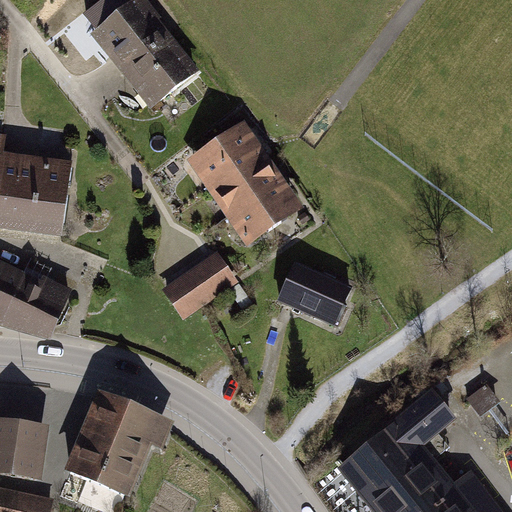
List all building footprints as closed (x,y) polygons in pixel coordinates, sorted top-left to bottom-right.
[(147,0),(98,38),(127,76),(178,37),(150,0),(147,0)] [(127,76),(158,113),(209,75),(178,37),(127,76)] [(254,127),(192,166),(212,197),(274,157),(254,127)] [(0,225),(60,234),(70,162),(0,152),(0,225)] [(275,158),(213,197),(233,228),(295,188),(275,158)] [(295,189),(233,228),(253,259),(315,219),(295,189)] [(158,289),(178,318),(234,279),(213,250),(161,287),(158,289)] [(0,301),(13,270),(0,264),(0,301)] [(0,321),(22,330),(42,282),(13,270),(0,301),(0,321)] [(291,310),(351,333),(366,295),(306,271),(291,310)] [(50,340),(68,291),(42,282),(22,330),(50,340)] [(498,442),(511,433),(511,412),(492,382),(469,397),(498,442)] [(461,423),(433,387),(336,464),(374,511),(501,511),(467,471),(451,485),(424,452),(461,423)] [(93,398),(63,475),(136,503),(165,426),(93,398)] [(0,418),(0,474),(36,480),(44,425),(0,418)] [(0,511),(41,511),(44,503),(0,494),(0,511)]
